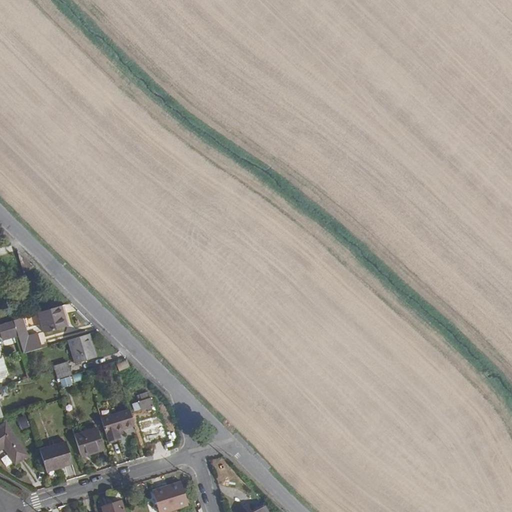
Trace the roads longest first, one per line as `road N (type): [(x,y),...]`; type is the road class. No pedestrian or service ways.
road 1 (residential): [(0,212),(188,400)]
road 2 (residential): [(195,452),(9,510)]
